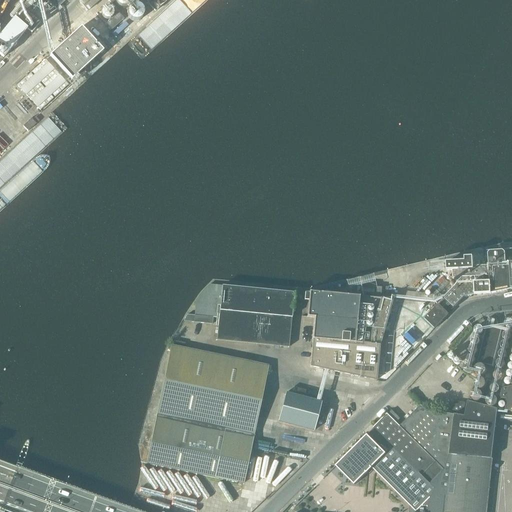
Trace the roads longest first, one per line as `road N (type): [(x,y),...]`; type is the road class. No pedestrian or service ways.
road 1 (unclassified): [(273,511),(462,318),(511,301)]
road 2 (unknown): [(391,391),(198,340)]
